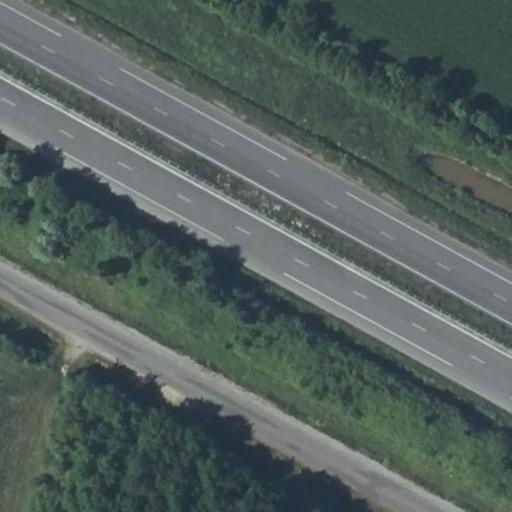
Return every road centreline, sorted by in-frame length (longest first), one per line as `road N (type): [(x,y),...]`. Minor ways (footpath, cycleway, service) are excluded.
road 1 (trunk): [(511,304),(0,23)]
road 2 (trunk): [(0,97),(511,378)]
road 3 (tertiary): [(414,511),(0,282)]
